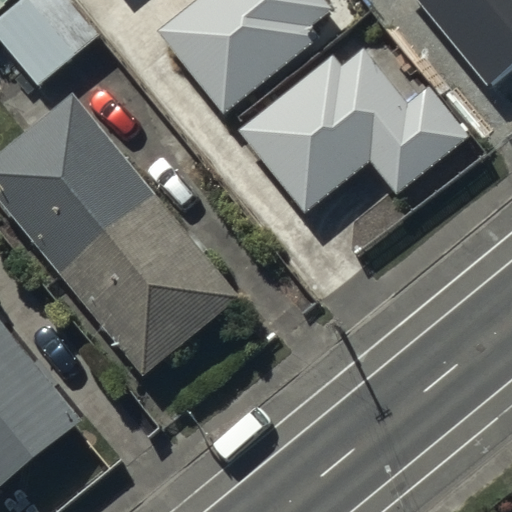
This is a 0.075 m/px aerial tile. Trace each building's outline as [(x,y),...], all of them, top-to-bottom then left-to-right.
[(73,0),(10,0),(0,9),(0,36),(40,84),(100,32),(73,0)] [(190,0),(160,25),(226,109),(323,33),(313,22),(334,2),(331,0),(190,0)] [(486,0),(414,0),(394,16),(444,81),(510,30),(486,0)] [(333,51),(241,124),(307,207),(372,155),(398,187),(469,131),(430,82),(408,99),(364,44),(343,61),(333,51)] [(75,88),(0,148),(0,190),(145,369),(239,291),(75,88)] [(0,314),(0,479),(83,414),(0,314)]
